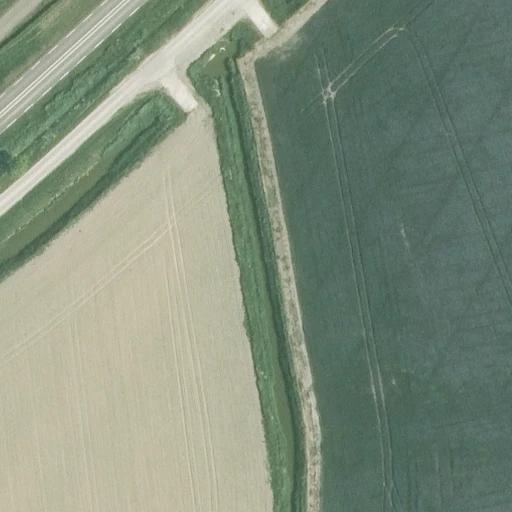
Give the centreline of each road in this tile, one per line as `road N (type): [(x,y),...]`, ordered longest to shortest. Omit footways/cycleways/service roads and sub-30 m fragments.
road 1 (unclassified): [(0,205),(225,0)]
road 2 (secondary): [(0,122),(138,0)]
